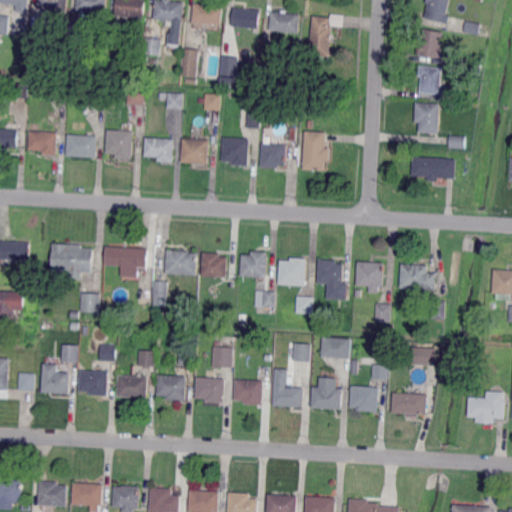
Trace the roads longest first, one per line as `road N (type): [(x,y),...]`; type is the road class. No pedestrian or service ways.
road 1 (residential): [(511,225),(0,196)]
road 2 (residential): [(511,462),(0,434)]
road 3 (residential): [(370,217),(383,0)]
